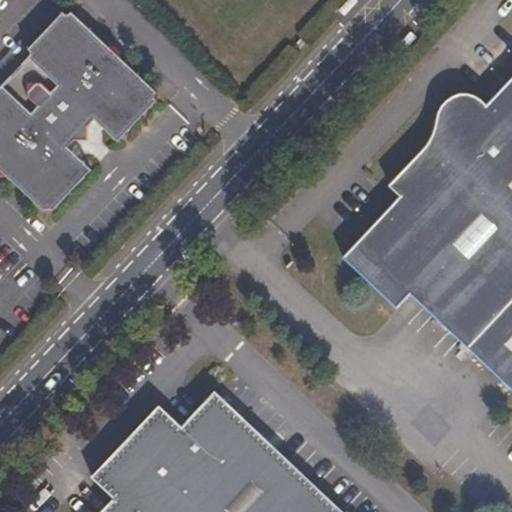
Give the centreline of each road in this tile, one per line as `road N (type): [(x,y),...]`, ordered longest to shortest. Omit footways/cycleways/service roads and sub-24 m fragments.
road 1 (unclassified): [(402,0),(0,426)]
road 2 (unknown): [(150,267),(401,511)]
